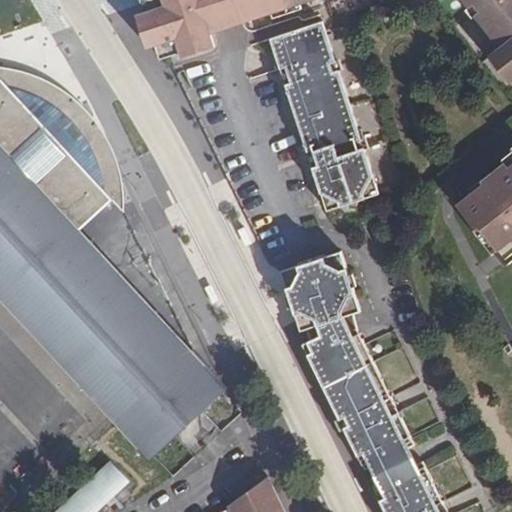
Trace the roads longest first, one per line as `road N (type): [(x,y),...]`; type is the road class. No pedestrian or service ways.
road 1 (residential): [(73,0),(186,181),(308,417)]
road 2 (residential): [(170,511),(308,417)]
